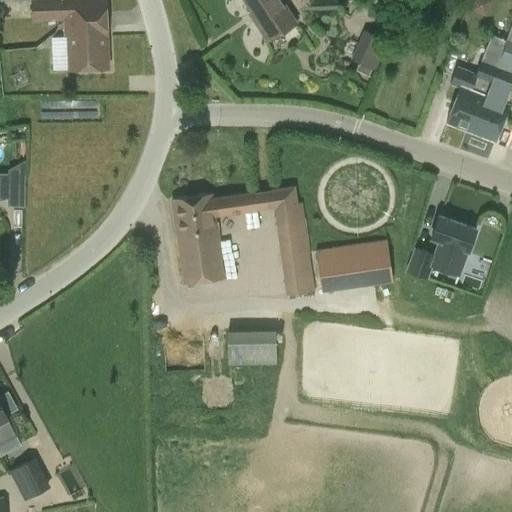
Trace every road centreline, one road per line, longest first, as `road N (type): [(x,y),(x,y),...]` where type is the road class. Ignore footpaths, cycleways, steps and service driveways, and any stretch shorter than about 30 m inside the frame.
road 1 (unclassified): [(168,115),(323,119),(511,180)]
road 2 (tertiary): [(0,318),(102,249),(129,218),(168,115)]
